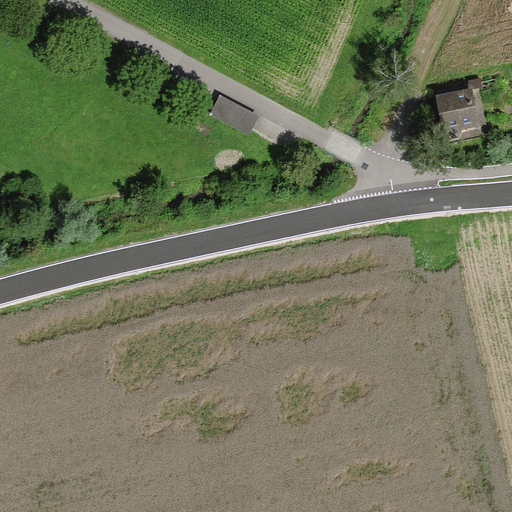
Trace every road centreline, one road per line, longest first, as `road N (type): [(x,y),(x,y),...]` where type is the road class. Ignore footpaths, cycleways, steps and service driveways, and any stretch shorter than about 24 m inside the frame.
road 1 (tertiary): [(0,288),(293,219),(511,195)]
road 2 (track): [(64,0),(391,178)]
road 3 (track): [(453,0),(397,141),(391,178)]
